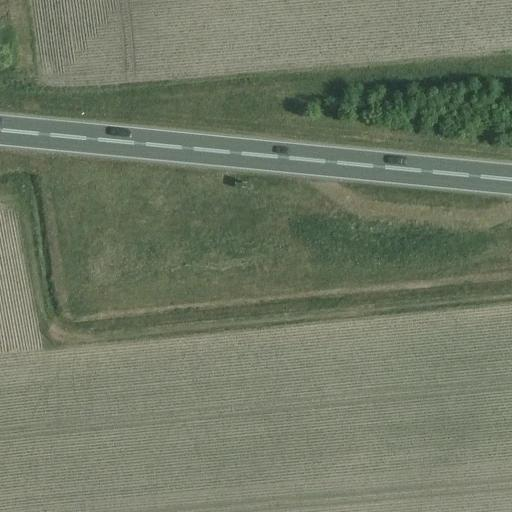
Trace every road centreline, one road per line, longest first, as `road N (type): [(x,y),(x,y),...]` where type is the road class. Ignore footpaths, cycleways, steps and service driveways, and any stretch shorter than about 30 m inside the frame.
road 1 (track): [(0,189),(17,191),(27,210),(46,319),(72,338),(511,296)]
road 2 (trunk): [(511,182),(0,131)]
